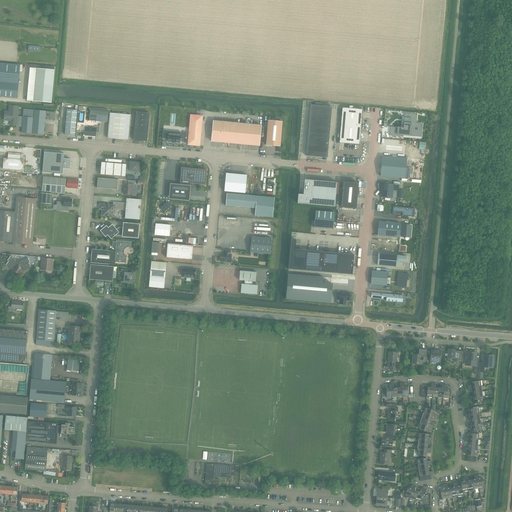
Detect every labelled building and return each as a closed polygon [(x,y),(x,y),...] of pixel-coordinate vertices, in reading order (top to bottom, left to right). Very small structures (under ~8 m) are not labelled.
[(27,101),(33,101),(52,103),(55,70),(54,70),(55,67),(30,64),(30,68),(27,101)] [(0,69),(0,91),(18,93),(20,71),(0,69)] [(16,125),(17,125),(17,116),(18,116),(19,106),(9,105),(8,111),(5,111),(4,120),(11,121),(11,124),(16,125)] [(311,105),(306,156),(327,158),(332,107),(311,105)] [(90,109),(89,121),(107,122),(108,110),(90,109)] [(363,111),(342,109),(339,143),(360,145),(363,111)] [(17,125),(16,125),(16,127),(22,127),(21,133),(44,135),(45,119),(55,120),(55,112),(34,110),(34,118),(33,118),(33,111),(24,111),(23,117),(18,116),(17,116),(17,125)] [(67,110),(65,135),(75,135),(77,110),(67,110)] [(136,112),(133,140),(139,140),(139,141),(147,142),(150,113),(136,112)] [(108,138),(129,140),(131,115),(110,113),(108,138)] [(390,127),(389,136),(403,137),(403,135),(421,136),(421,130),(420,130),(420,124),(414,123),(415,114),(404,113),(403,128),(390,127)] [(190,115),(189,133),(184,132),(184,135),(180,135),(180,132),(163,130),(162,138),(168,139),(167,141),(180,142),(180,139),(183,139),(183,142),(188,143),(187,145),(200,146),(202,116),(190,115)] [(267,120),(265,143),(281,144),(283,121),(267,120)] [(85,127),(84,135),(95,136),(96,133),(99,133),(100,126),(96,126),(96,128),(85,127)] [(44,152),(43,172),(51,173),(62,173),(63,169),(63,168),(65,168),(70,169),(71,164),(71,160),(68,159),(64,159),(64,156),(64,154),(49,152),(44,152)] [(4,158),(3,169),(23,170),(24,160),(20,160),(20,156),(8,154),(8,159),(4,158)] [(382,156),(380,176),(405,178),(407,158),(382,156)] [(101,162),(100,174),(125,176),(126,164),(101,162)] [(139,172),(139,163),(130,162),(130,171),(139,172)] [(189,201),(190,186),(190,183),(205,185),(206,170),(181,168),(180,183),(181,183),(180,185),(170,184),(169,199),(189,201)] [(226,173),(224,191),(245,193),(247,175),(226,173)] [(12,177),(11,185),(36,187),(37,179),(12,177)] [(43,177),(42,192),(65,194),(66,184),(67,185),(67,188),(78,189),(78,180),(43,177)] [(98,178),(97,188),(117,190),(118,180),(98,178)] [(298,194),(297,203),(335,207),(337,182),(305,180),(303,195),(298,194)] [(125,184),(124,191),(124,194),(132,195),(132,185),(135,185),(135,181),(128,181),(128,184),(125,184)] [(343,182),(341,207),(356,208),(358,183),(343,182)] [(382,183),(381,197),(392,198),(393,184),(382,183)] [(51,204),(51,199),(52,194),(42,193),(41,203),(51,204)] [(227,194),(226,205),(255,208),(255,216),(272,217),(274,198),(227,194)] [(0,241),(33,244),(36,199),(16,197),(15,212),(0,210),(0,241)] [(69,207),(71,207),(72,199),(63,199),(63,202),(57,202),(56,211),(69,212),(69,207)] [(127,199),(126,204),(114,203),(114,206),(100,204),(100,209),(103,209),(102,212),(102,216),(106,216),(106,217),(106,218),(109,218),(109,217),(109,216),(113,217),(114,208),(126,209),(125,218),(140,220),(142,200),(127,199)] [(162,203),(158,207),(163,214),(168,210),(162,203)] [(393,206),(392,215),(397,215),(397,212),(402,212),(402,215),(414,217),(414,208),(393,206)] [(292,209),(291,225),(309,227),(311,211),(292,209)] [(315,211),(314,228),(333,229),(334,212),(315,211)] [(400,223),(378,221),(377,236),(399,238),(399,236),(400,225),(400,223)] [(102,229),(102,233),(105,237),(108,235),(111,239),(116,235),(122,236),(122,237),(138,238),(140,224),(123,223),(123,228),(119,227),(116,229),(112,225),(108,228),(106,226),(102,229)] [(170,225),(155,224),(154,235),(169,236),(170,225)] [(400,225),(399,236),(402,236),(401,237),(412,238),(413,225),(402,224),(402,225),(400,225)] [(251,237),(250,252),(271,254),(272,239),(251,237)] [(291,249),(289,268),(304,270),(306,251),(295,250),(296,240),(292,240),(291,249)] [(116,251),(115,256),(115,262),(126,263),(126,257),(127,257),(125,255),(124,252),(124,250),(126,248),(128,247),(131,247),(131,242),(116,241),(115,251),(116,251)] [(192,260),(193,246),(167,244),(166,258),(192,260)] [(92,249),(91,258),(91,263),(115,265),(115,262),(115,256),(116,251),(115,251),(92,249)] [(221,254),(220,261),(230,262),(231,255),(230,255),(230,250),(224,250),(224,254),(221,254)] [(306,251),(304,270),(321,271),(323,252),(306,251)] [(323,252),(321,271),(336,273),(338,254),(323,252)] [(338,254),(336,273),(352,274),(354,255),(338,254)] [(378,254),(377,265),(397,267),(397,262),(406,262),(406,256),(378,254)] [(23,271),(31,267),(29,263),(30,262),(28,258),(21,261),(16,261),(10,257),(7,261),(9,261),(6,265),(12,269),(12,270),(14,275),(21,275),(23,271)] [(53,259),(42,258),(41,270),(52,270),(53,259)] [(151,261),(149,285),(164,287),(166,263),(151,261)] [(91,265),(90,276),(89,280),(113,282),(114,267),(91,265)] [(182,276),(195,277),(196,269),(183,268),(182,276)] [(134,273),(127,273),(127,270),(121,270),(121,272),(124,272),(124,276),(124,282),(133,283),(134,273)] [(241,293),(257,295),(258,285),(252,285),(253,281),(255,282),(256,272),(240,271),(239,280),(244,281),(244,284),(241,284),(241,293)] [(372,271),(370,284),(386,286),(387,272),(372,271)] [(398,273),(396,287),(405,288),(406,279),(408,279),(408,274),(398,273)] [(288,275),(286,299),(330,303),(332,284),(322,283),(323,277),(288,275)] [(337,292),(337,300),(341,300),(340,304),(346,305),(346,300),(349,301),(350,301),(350,293),(346,293),(337,292)] [(370,298),(370,299),(401,302),(403,302),(403,296),(371,293),(370,298)] [(9,305),(8,311),(15,312),(15,309),(23,310),(23,302),(12,301),(12,305),(9,305)] [(39,310),(36,345),(53,346),(56,317),(67,318),(68,313),(56,312),(56,311),(39,310)] [(0,328),(0,361),(25,363),(27,331),(0,328)] [(83,332),(83,328),(79,328),(79,329),(70,328),(69,340),(75,340),(75,341),(78,342),(79,332),(83,332)] [(412,361),(412,364),(421,365),(421,362),(425,363),(426,354),(421,354),(422,349),(419,349),(418,355),(413,354),(412,361)] [(461,362),(462,352),(452,351),(452,350),(448,349),(447,358),(454,359),(454,361),(456,361),(456,362),(461,362)] [(431,350),(430,362),(440,362),(441,350),(431,350)] [(397,371),(397,366),(396,366),(397,353),(389,352),(388,366),(390,366),(390,370),(397,371)] [(478,368),(479,360),(479,359),(476,359),(476,353),(466,353),(465,366),(474,366),(474,368),(478,368)] [(50,380),(52,355),(35,354),(33,378),(50,380)] [(492,367),(493,357),(484,356),(484,364),(480,364),(479,371),(483,371),(484,366),(492,367)] [(31,379),(29,399),(64,402),(66,382),(31,379)] [(81,396),(82,384),(72,383),(71,391),(72,391),(72,395),(81,396)] [(402,383),(403,397),(408,397),(408,391),(413,390),(413,388),(408,388),(408,387),(404,387),(404,383),(402,383)] [(422,387),(421,397),(426,398),(428,398),(429,397),(432,397),(433,383),(431,383),(431,387),(427,387),(426,387),(422,387)] [(0,412),(25,415),(27,398),(0,395),(0,412)] [(46,418),(47,404),(31,403),(30,417),(46,418)] [(65,407),(65,405),(58,404),(57,408),(63,408),(63,409),(64,409),(64,413),(67,413),(67,415),(76,416),(76,408),(65,407)] [(388,421),(396,422),(396,419),(397,419),(398,411),(398,407),(391,407),(391,410),(387,410),(387,418),(389,418),(388,421)] [(423,412),(423,413),(436,417),(437,415),(433,414),(434,411),(425,407),(423,412)] [(423,413),(421,418),(430,421),(431,418),(435,419),(436,417),(423,413)] [(6,415),(4,430),(13,431),(11,458),(16,458),(20,459),(24,459),(25,447),(25,441),(26,432),(27,421),(28,419),(28,417),(27,417),(20,417),(6,415)] [(421,418),(419,423),(432,428),(433,425),(429,424),(430,421),(421,418)] [(26,432),(26,441),(31,441),(56,444),(56,437),(57,433),(70,434),(70,433),(74,433),(74,427),(69,427),(69,423),(65,423),(65,425),(61,425),(61,426),(57,426),(58,423),(48,422),(48,423),(27,421),(26,432)] [(419,431),(421,431),(423,431),(423,430),(427,431),(428,428),(432,430),(432,428),(419,423),(417,428),(420,429),(419,431)] [(387,435),(395,436),(395,433),(396,433),(397,425),(386,424),(386,432),(388,432),(387,435)] [(396,436),(386,435),(386,438),(382,438),(381,446),(392,447),(392,441),(395,441),(396,436)] [(27,447),(25,470),(45,471),(47,449),(30,447),(27,447)] [(390,453),(391,453),(394,453),(394,451),(392,450),(384,449),(383,452),(380,452),(379,464),(389,465),(390,453)] [(70,471),(72,457),(62,456),(61,464),(63,464),(62,470),(67,471),(67,470),(70,471)] [(418,465),(419,471),(428,469),(427,466),(431,465),(431,463),(418,465)] [(204,484),(237,487),(238,466),(206,464),(204,484)] [(395,473),(402,474),(403,470),(391,469),(391,472),(379,471),(378,480),(394,481),(395,473)] [(476,475),(478,489),(482,488),(482,489),(484,489),(482,478),(479,479),(478,475),(476,475)] [(455,483),(458,497),(461,496),(461,497),(463,497),(463,493),(461,486),(458,486),(457,482),(455,483)] [(406,498),(410,499),(414,486),(411,485),(410,489),(407,488),(407,489),(403,488),(402,494),(405,495),(404,499),(406,499),(406,498)] [(377,489),(376,497),(387,498),(388,490),(389,490),(389,487),(382,486),(381,489),(377,489)] [(418,491),(415,501),(417,502),(417,501),(420,502),(424,488),(422,488),(421,492),(418,491)] [(424,488),(420,502),(424,503),(423,504),(425,504),(428,494),(425,493),(426,489),(424,488)] [(376,505),(386,506),(387,501),(390,502),(390,498),(387,498),(376,497),(376,505)]
